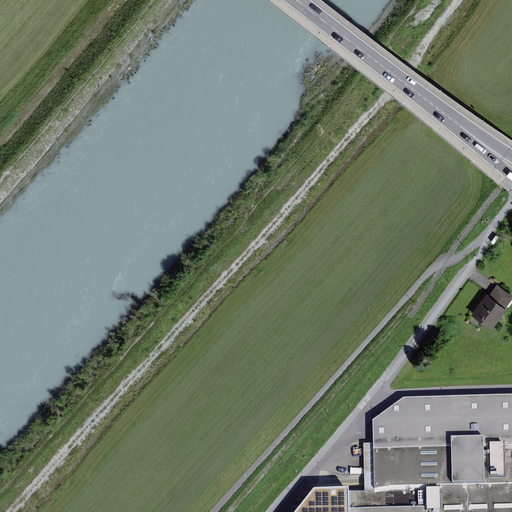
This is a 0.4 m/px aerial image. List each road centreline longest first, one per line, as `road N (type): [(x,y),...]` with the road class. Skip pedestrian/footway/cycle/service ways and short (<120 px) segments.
road 1 (track): [(14,511),(388,94),(458,0)]
road 2 (track): [(214,511),(438,262),(466,253),(492,227)]
road 3 (residential): [(278,511),(478,258)]
road 4 (secondary): [(508,161),(301,0)]
road 5 (track): [(120,0),(0,143)]
